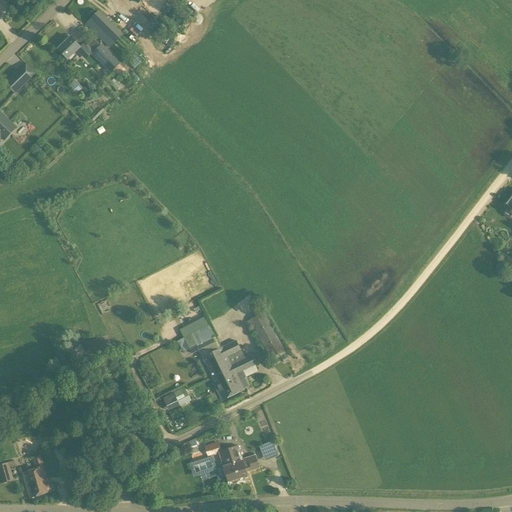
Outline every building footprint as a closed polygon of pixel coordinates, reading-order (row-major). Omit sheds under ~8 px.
[(146,1),(130,16),(136,22),(152,8),(146,1)] [(120,58),(133,45),(99,11),(86,24),(120,58)] [(67,58),(77,49),(83,55),(82,57),(86,60),(92,54),(88,51),(90,49),(83,43),(80,46),(71,36),(58,48),(67,58)] [(113,57),(101,45),(92,54),(104,66),(113,57)] [(35,74),(26,64),(6,84),(15,93),(35,74)] [(116,74),(124,68),(121,65),(113,70),(116,74)] [(76,81),(70,85),(74,90),(80,86),(76,81)] [(16,128),(0,112),(0,138),(1,137),(4,140),(16,128)] [(185,283),(191,298),(217,287),(214,281),(194,289),(191,280),(185,283)] [(98,305),(102,314),(112,310),(107,301),(98,305)] [(285,351),(264,313),(250,320),(271,358),(285,351)] [(183,338),(189,350),(214,337),(207,325),(184,338),(183,338)] [(245,358),(236,340),(203,357),(217,383),(214,384),(222,401),(244,390),(243,389),(248,387),(244,379),(245,378),(243,373),(258,366),(252,354),(245,358)] [(173,393),(180,407),(191,401),(184,387),(173,393)] [(274,441),(260,446),(265,459),(278,454),(274,441)] [(219,443),(205,447),(208,458),(220,454),(224,467),(224,468),(218,470),(221,479),(227,478),(229,484),(248,478),(246,472),(244,466),(255,463),(253,456),(242,460),(238,447),(221,452),(219,443)] [(30,498),(50,492),(40,455),(33,457),(36,469),(22,473),(30,498)] [(15,461),(0,465),(0,479),(1,484),(14,481),(10,467),(16,466),(15,461)]
